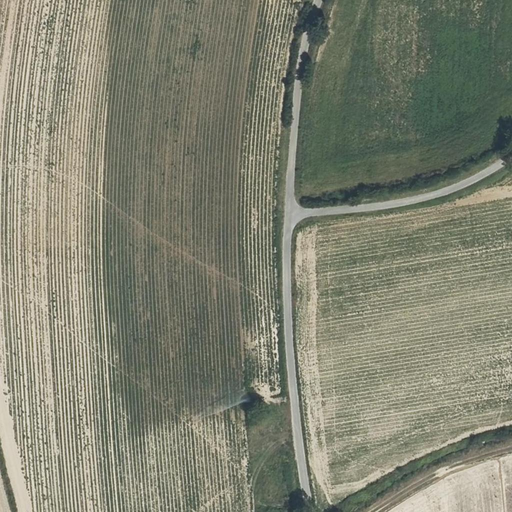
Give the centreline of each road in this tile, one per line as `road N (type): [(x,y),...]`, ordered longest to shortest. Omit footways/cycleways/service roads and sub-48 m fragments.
road 1 (unclassified): [(309,511),(290,331),(292,212)]
road 2 (unclassified): [(292,212),(424,198),(511,155)]
road 3 (unclassified): [(292,212),(324,0)]
